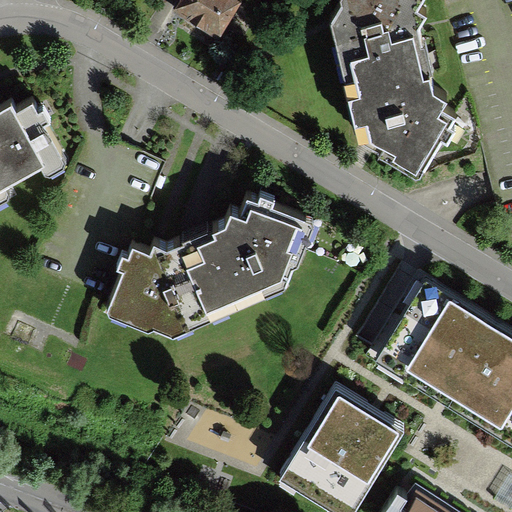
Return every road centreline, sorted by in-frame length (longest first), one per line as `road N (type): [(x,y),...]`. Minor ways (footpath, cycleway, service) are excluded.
road 1 (residential): [(156,75),(511,274)]
road 2 (residential): [(156,75),(77,261)]
road 3 (residential): [(0,20),(38,18),(156,75)]
road 4 (residential): [(511,126),(476,0)]
